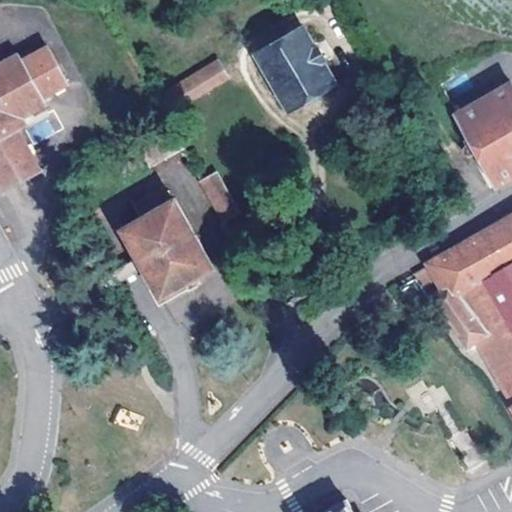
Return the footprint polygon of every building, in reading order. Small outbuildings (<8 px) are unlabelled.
[(306,26),(260,53),(291,106),(337,79),(306,26)] [(0,175),(4,183),(41,162),(17,120),(26,114),(22,106),(44,93),(38,84),(64,68),(48,40),(22,56),(16,47),(0,56),(0,175)] [(167,116),(229,78),(219,61),(158,99),(167,116)] [(511,80),(457,113),(499,188),(511,180),(511,80)] [(179,128),(145,148),(154,164),(189,145),(179,128)] [(217,167),(201,176),(224,216),(241,207),(217,167)] [(145,215),(127,226),(166,294),(218,264),(178,195),(175,198),(166,184),(136,200),(145,215)] [(511,217),(416,274),(465,355),(470,352),(511,422),(511,217)] [(121,406),(114,420),(135,430),(142,417),(121,406)] [(347,511),(342,503),(325,511),(347,511)]
